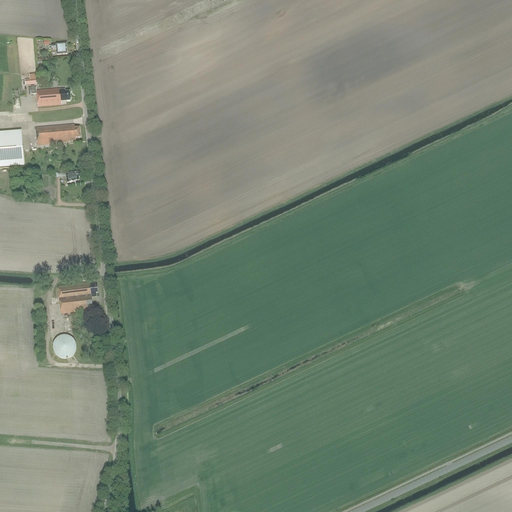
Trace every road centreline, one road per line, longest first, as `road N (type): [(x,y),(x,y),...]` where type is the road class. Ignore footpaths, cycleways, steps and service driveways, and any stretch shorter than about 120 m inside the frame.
road 1 (unclassified): [(101,511),(117,399),(73,0)]
road 2 (secondary): [(359,511),(511,439)]
